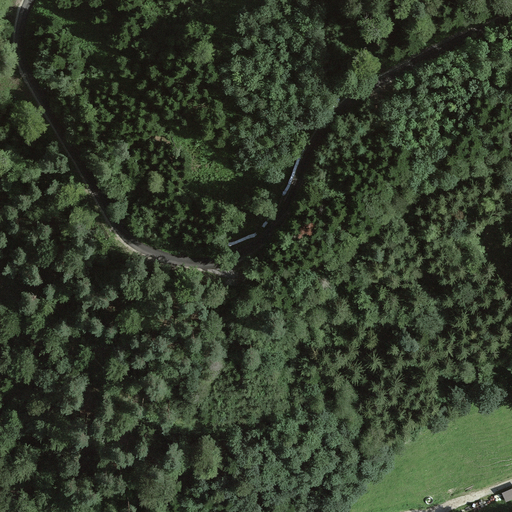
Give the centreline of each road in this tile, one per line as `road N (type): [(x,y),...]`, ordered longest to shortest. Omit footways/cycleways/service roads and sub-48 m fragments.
road 1 (track): [(511,17),(343,105),(315,139),(281,220),(240,253),(211,263),(138,246),(115,225),(25,62),(20,28),(31,0)]
road 2 (track): [(0,280),(23,309),(155,410),(195,423),(287,404)]
road 3 (track): [(211,263),(237,276),(278,276),(320,261),(396,201),(474,170),(511,171)]
